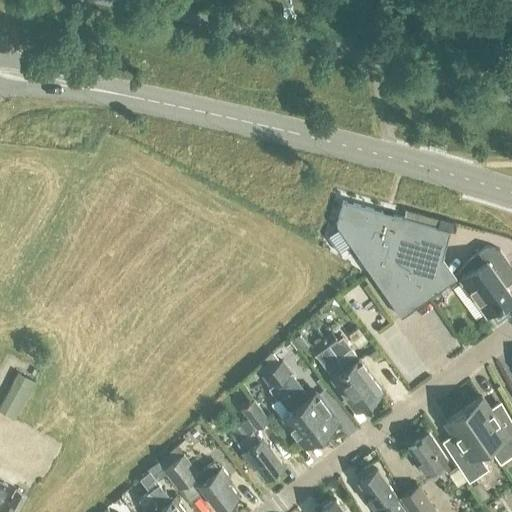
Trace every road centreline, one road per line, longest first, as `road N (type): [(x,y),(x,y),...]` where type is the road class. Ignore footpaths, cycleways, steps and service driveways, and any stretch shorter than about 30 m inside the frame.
road 1 (tertiary): [(511,195),(247,123),(0,75)]
road 2 (residential): [(272,511),(511,333)]
